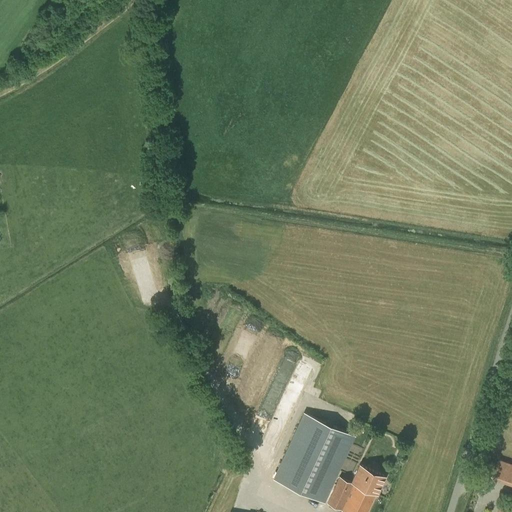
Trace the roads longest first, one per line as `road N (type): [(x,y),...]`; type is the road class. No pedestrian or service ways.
road 1 (unclassified): [(450,511),(511,316)]
road 2 (track): [(0,94),(136,0)]
